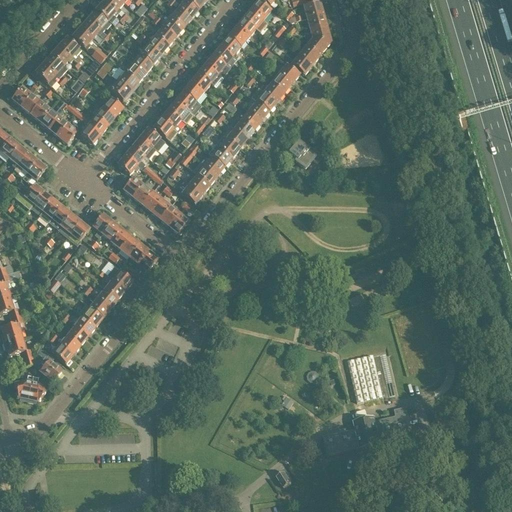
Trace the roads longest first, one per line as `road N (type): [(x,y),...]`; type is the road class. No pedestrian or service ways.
road 1 (residential): [(179,259),(346,54),(351,35),(342,0)]
road 2 (residential): [(11,438),(51,418),(179,259)]
road 3 (residential): [(234,0),(84,181)]
road 4 (motorway): [(454,0),(511,194)]
road 5 (residential): [(179,259),(84,181)]
